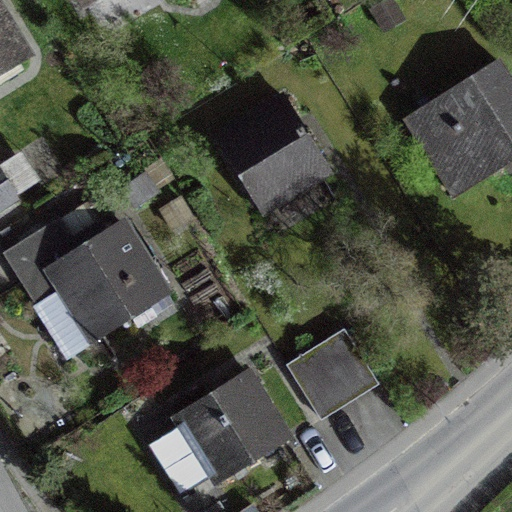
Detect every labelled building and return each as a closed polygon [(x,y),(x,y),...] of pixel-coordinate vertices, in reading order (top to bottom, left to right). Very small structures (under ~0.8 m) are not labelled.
[(79,0),(91,19),(120,0),(169,0),(175,8),(187,0),(79,0)] [(0,92),(42,68),(3,1),(0,3),(0,92)] [(511,72),(510,69),(413,128),(459,203),(511,170),(511,72)] [(291,109),(226,148),(269,219),(334,180),(291,109)] [(0,220),(17,209),(0,182),(0,220)] [(174,300),(133,234),(83,264),(64,234),(11,267),(40,315),(66,299),(96,348),(174,300)] [(355,334),(323,353),(351,400),(383,381),(355,334)] [(323,353),(286,374),(314,423),(351,400),(323,353)] [(298,450),(255,381),(177,430),(220,499),(298,450)]
